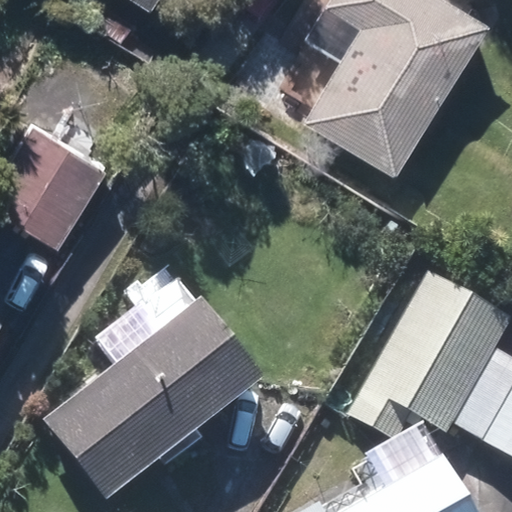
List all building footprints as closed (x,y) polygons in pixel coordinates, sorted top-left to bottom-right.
[(417,0),(274,0),(294,11),(240,103),(336,159),(427,6),(417,0)] [(0,163),(0,220),(47,248),(140,92),(67,48),(23,121),(25,122),(0,163)] [(147,275),(0,389),(0,401),(63,482),(216,363),(147,275)] [(497,330),(417,284),(342,415),(383,438),(394,418),(433,440),(440,429),(511,470),(511,370),(483,354),(497,330)] [(433,511),(392,435),(248,511),(433,511)]
